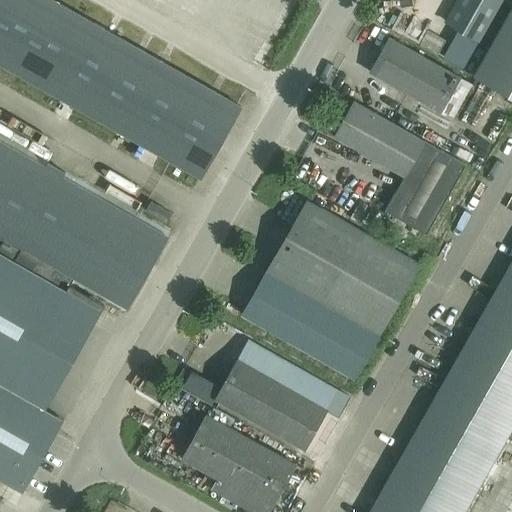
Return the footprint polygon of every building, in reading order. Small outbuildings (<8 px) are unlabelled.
[(0,0),(0,64),(168,160),(200,177),(240,106),(235,104),(52,0),(0,0)] [(479,41),(502,0),(456,0),(445,21),(479,41)] [(511,96),(511,3),(473,75),(511,96)] [(390,38),(370,72),(452,119),(472,84),(390,38)] [(384,210),(426,234),(430,227),(465,164),(354,101),(334,136),(404,176),(384,210)] [(0,114),(0,125),(15,135),(20,127),(0,114)] [(0,489),(5,492),(10,484),(22,491),(63,419),(10,389),(72,282),(125,312),(170,232),(139,214),(0,135),(0,489)] [(306,200),(267,270),(378,334),(418,264),(306,200)] [(171,213),(150,201),(145,210),(166,222),(171,213)] [(511,260),(426,412),(369,511),(463,511),(508,434),(511,436),(511,260)] [(378,334),(267,270),(242,314),(354,378),(378,334)] [(248,340),(215,399),(304,448),(326,409),(336,414),(347,396),(248,340)] [(295,464),(206,414),(182,458),(217,478),(211,489),(229,499),(235,488),(270,508),(295,464)]
